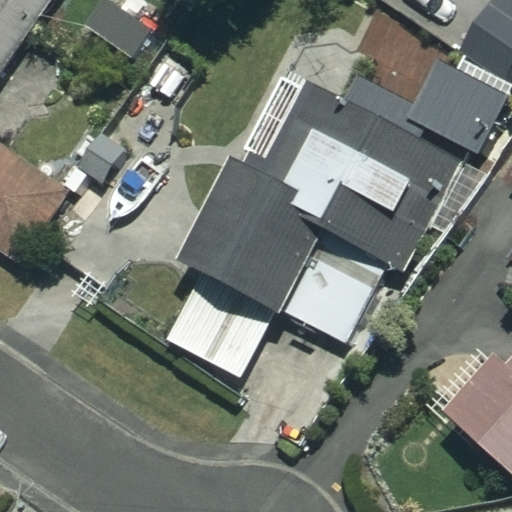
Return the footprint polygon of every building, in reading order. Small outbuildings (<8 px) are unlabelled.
[(0,0),(0,91),(63,0),(0,0)] [(511,0),(508,0),(465,57),(511,93),(511,0)] [(287,317),(352,355),(460,164),(328,89),(278,177),(256,164),(199,266),(211,273),(171,345),(247,388),(287,317)] [(75,193),(0,140),(0,249),(25,266),(75,193)] [(511,367),(463,422),(511,466),(511,367)]
